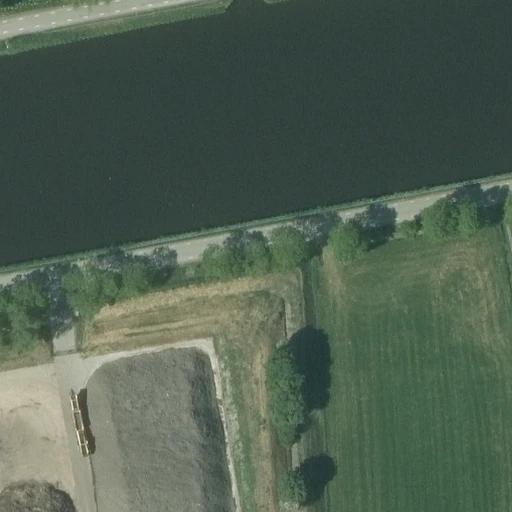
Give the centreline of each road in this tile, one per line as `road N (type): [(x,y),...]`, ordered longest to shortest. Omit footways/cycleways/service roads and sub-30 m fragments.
road 1 (tertiary): [(0,288),(511,189)]
road 2 (tertiary): [(0,28),(149,0)]
